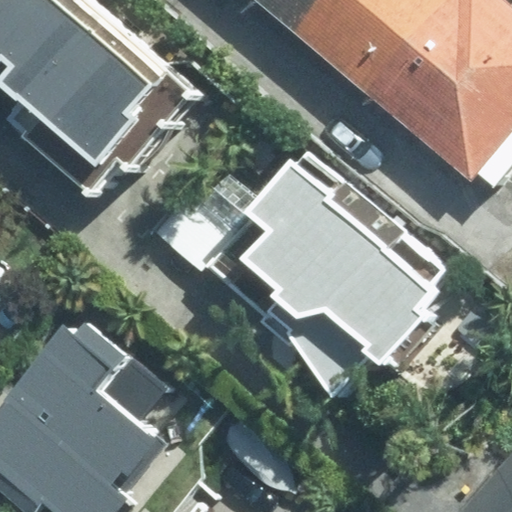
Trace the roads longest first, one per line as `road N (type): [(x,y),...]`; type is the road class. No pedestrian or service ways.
road 1 (unknown): [(179,0),(511,244)]
road 2 (unknown): [(385,511),(91,264)]
